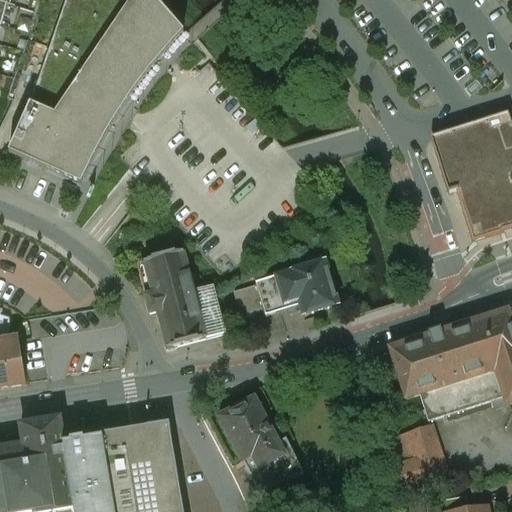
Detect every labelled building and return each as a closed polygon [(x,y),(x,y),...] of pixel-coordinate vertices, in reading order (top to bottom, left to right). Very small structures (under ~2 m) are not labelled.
[(181,32),(151,0),(66,0),(49,49),(32,44),(21,75),(39,80),(8,155),(79,187),(91,162),(108,133),(127,101),(153,64),(181,32)] [(511,136),(439,161),(468,246),(511,231),(511,136)] [(0,221),(0,257),(38,269),(48,236),(0,221)] [(182,254),(135,266),(147,315),(157,313),(164,351),(203,340),(202,322),(217,319),(210,290),(192,295),(182,254)] [(304,270),(254,283),(263,317),(298,308),(301,317),(337,307),(323,257),(302,262),(304,270)] [(408,344),(387,350),(387,353),(404,405),(420,400),(511,370),(511,318),(509,311),(442,333),(440,327),(424,333),(426,338),(408,344)] [(0,338),(6,338),(8,329),(7,322),(0,318),(0,338)] [(220,336),(217,319),(202,322),(203,340),(220,336)] [(0,390),(25,387),(17,342),(0,344),(0,390)] [(511,370),(420,400),(429,423),(502,398),(505,409),(511,406),(511,370)] [(236,409),(218,420),(241,462),(250,457),(258,470),(264,472),(277,466),(283,457),(275,443),(252,401),(248,398),(234,404),(236,409)] [(24,448),(0,451),(0,511),(54,511),(74,509),(59,421),(20,428),(24,448)] [(183,511),(169,426),(101,437),(101,440),(64,447),(74,509),(74,511),(183,511)] [(449,481),(430,427),(406,435),(415,462),(395,467),(401,486),(449,481)] [(250,457),(241,462),(258,492),(302,473),(285,439),(275,443),(283,457),(277,466),(264,472),(258,470),(250,457)] [(447,501),(448,511),(471,511),(470,498),(447,501)]
